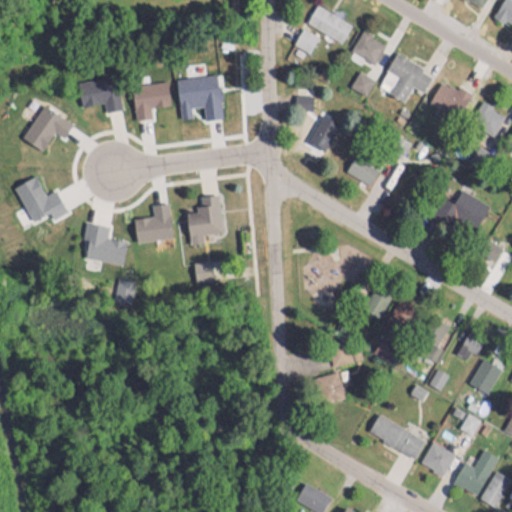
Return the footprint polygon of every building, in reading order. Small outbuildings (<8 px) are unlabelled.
[(349,18),(316,0),(310,0),(290,38),(307,47),(318,28),(338,39),(349,18)] [(511,23),(511,0),(496,0),(490,12),(511,23)] [(371,58),(382,38),(368,31),(376,18),(366,12),(348,46),(371,58)] [(375,81),(401,95),(409,80),(419,86),(429,67),(392,47),(375,81)] [(467,85),(436,74),(427,98),(459,109),(467,85)] [(292,100),(308,100),(308,83),(292,83),(292,100)] [(461,128),(485,142),(504,110),(480,96),(461,128)] [(310,137),(323,115),(310,108),(297,130),(310,137)] [(342,168),(368,181),(378,158),(392,164),(405,136),(387,128),(373,158),(351,148),(342,168)] [(439,191),(429,210),(454,223),(472,190),(458,182),(450,197),(439,191)] [(187,238),(201,236),(200,230),(219,228),(214,188),(198,190),(199,202),(183,204),(187,238)] [(104,231),(105,219),(84,217),(80,251),(118,256),(121,233),(104,231)] [(478,248),(490,253),(496,241),(484,235),(478,248)] [(472,346),(475,332),(462,328),(458,343),(472,346)] [(370,346),(385,355),(393,341),(379,332),(370,346)] [(465,376),(483,387),(498,363),(479,352),(465,376)] [(340,367),(314,367),(314,395),(340,395),(340,367)] [(511,405),(501,423),(511,429),(511,405)] [(409,452),(420,434),(375,407),(364,425),(409,452)] [(452,448),(428,435),(415,458),(440,471),(452,448)] [(449,476),(473,490),(495,451),(480,442),(469,460),(461,455),(449,476)] [(493,503),(508,473),(492,464),(476,494),(493,503)] [(293,491),(315,505),(325,490),(302,476),(293,491)] [(361,511),(342,500),(334,511),(361,511)]
